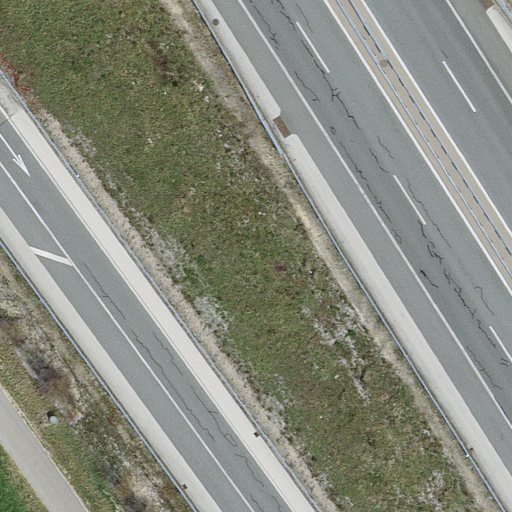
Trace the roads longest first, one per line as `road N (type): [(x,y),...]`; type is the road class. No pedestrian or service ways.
road 1 (motorway): [(0,130),(276,511)]
road 2 (motorway): [(284,0),(511,350)]
road 3 (motorway): [(511,165),(405,0)]
